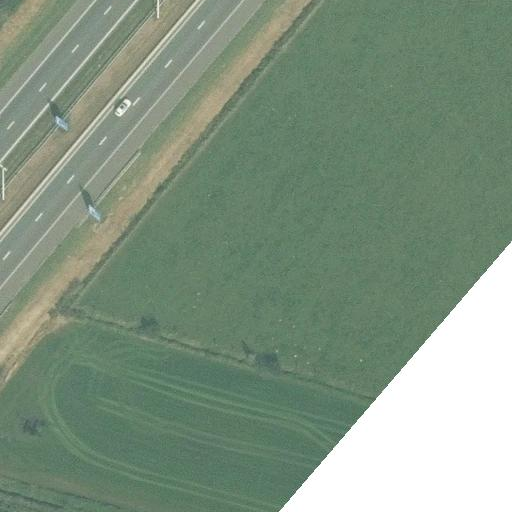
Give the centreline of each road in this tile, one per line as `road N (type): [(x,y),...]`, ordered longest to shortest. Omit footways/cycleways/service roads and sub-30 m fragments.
road 1 (motorway): [(0,263),(227,0)]
road 2 (motorway): [(117,0),(0,137)]
